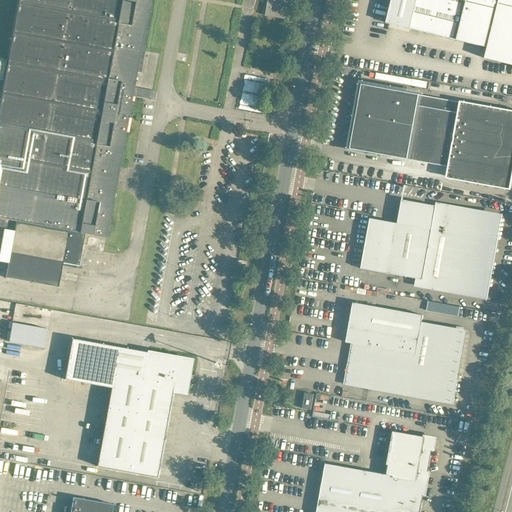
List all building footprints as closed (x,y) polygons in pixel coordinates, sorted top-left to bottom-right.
[(0,229),(4,230),(0,250),(0,261),(8,263),(5,278),(58,287),(58,284),(62,263),(79,266),(85,234),(106,238),(115,189),(119,166),(132,97),(132,94),(137,95),(138,90),(133,89),(136,72),(140,73),(144,51),(153,0),(18,0),(0,103),(0,229)] [(285,19),(288,3),(288,0),(268,0),(265,16),(285,19)] [(511,0),(391,0),(386,23),(487,48),(485,59),(511,65),(511,0)] [(249,91),(259,92),(260,86),(264,87),(266,79),(246,75),(241,104),(256,106),(258,98),(248,96),(249,91)] [(350,149),(449,167),(457,180),(508,189),(511,169),(511,112),(471,104),(361,85),(350,149)] [(402,200),(397,224),(370,219),(361,269),(421,280),(420,285),(481,296),(487,261),(489,262),(491,252),(489,251),(495,217),(436,206),(435,206),(402,200)] [(428,302),(426,311),(458,317),(460,307),(428,302)] [(369,387),(438,400),(451,330),(421,325),(423,316),(353,303),(346,343),(359,345),(356,364),(356,370),(357,375),(360,380),(363,384),(369,387)] [(11,333),(9,342),(44,349),(48,330),(13,323),(11,333)] [(72,340),(65,380),(111,388),(97,466),(157,477),(172,393),(173,391),(179,392),(179,391),(184,392),(184,393),(185,393),(191,361),(147,353),(109,346),(72,340)] [(13,357),(11,368),(18,369),(20,358),(13,357)] [(302,409),(311,410),(314,395),(305,393),(302,409)] [(386,475),(326,464),(316,511),(420,511),(424,495),(426,496),(426,494),(425,494),(429,473),(430,473),(431,472),(428,472),(432,451),(434,451),(435,450),(434,449),(436,439),(425,437),(425,435),(423,435),(423,437),(402,433),(393,432),(392,436),(387,460),(387,465),(388,465),(386,475)] [(73,497),(70,511),(111,511),(113,505),(73,497)]
